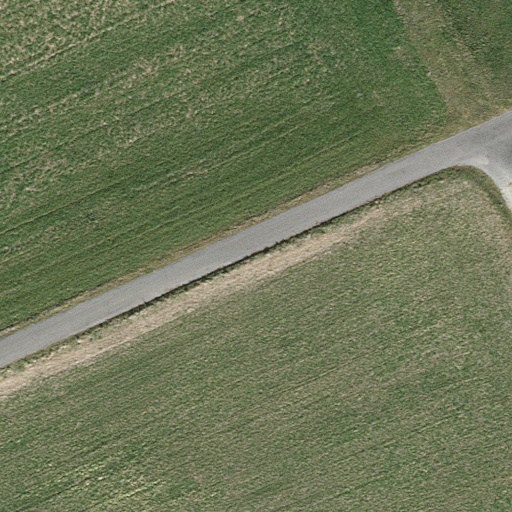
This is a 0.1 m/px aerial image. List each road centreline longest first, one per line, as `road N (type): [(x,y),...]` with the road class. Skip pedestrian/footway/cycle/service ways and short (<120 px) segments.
road 1 (track): [(0,352),(511,122)]
road 2 (track): [(511,159),(460,0)]
